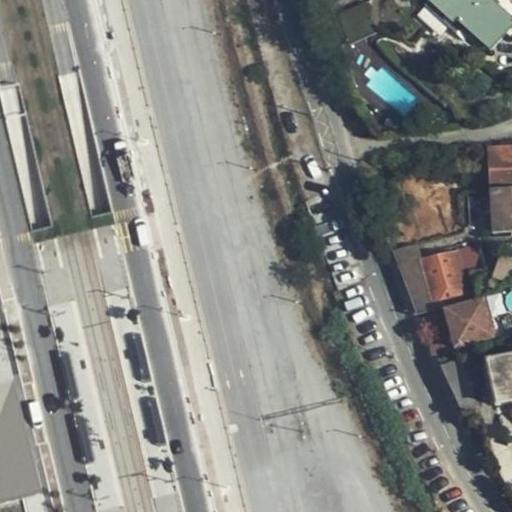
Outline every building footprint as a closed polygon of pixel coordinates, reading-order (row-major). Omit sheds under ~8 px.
[(451,0),(464,13),(454,24),(488,55),(511,29),(511,19),(490,0),(451,0)] [(337,14),(349,35),(372,21),(359,1),(337,14)] [(429,92),(441,103),(447,95),(437,85),(429,92)] [(391,123),(392,137),(408,134),(407,124),(406,122),(400,122),(391,123)] [(491,191),(511,190),(511,148),(489,150),(491,191)] [(511,232),(511,190),(491,191),(493,233),(511,232)] [(480,244),(418,260),(431,309),(469,298),(465,276),(486,270),(480,244)] [(506,284),(511,267),(511,256),(504,253),(494,280),(506,284)] [(418,260),(398,266),(412,314),(431,309),(418,260)] [(493,338),(482,298),(444,309),(455,350),(493,338)] [(511,401),(511,355),(487,361),(496,405),(511,401)] [(441,367),(460,416),(478,411),(462,358),(441,367)] [(28,511),(0,392),(0,511),(28,511)]
